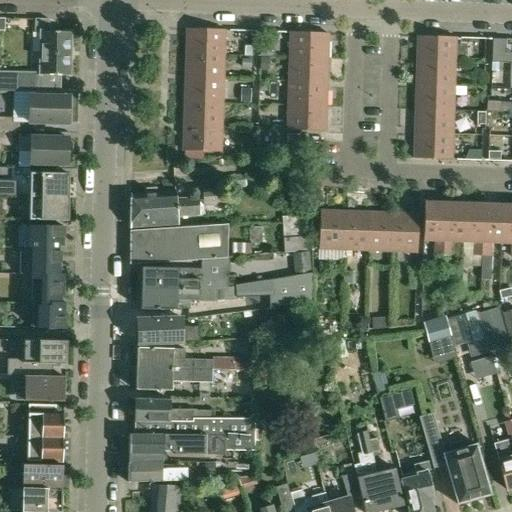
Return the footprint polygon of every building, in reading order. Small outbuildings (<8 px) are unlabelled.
[(187,29),(186,54),(224,55),(225,30),(187,29)] [(40,74),(40,75),(60,75),(70,75),(71,32),(49,32),(41,32),(40,74)] [(327,59),(328,34),(290,33),(289,57),(327,59)] [(455,63),(456,38),(418,37),(417,61),(455,63)] [(275,46),(260,45),(260,57),(274,57),(275,46)] [(186,54),(185,78),(223,79),(224,55),(186,54)] [(242,68),(252,68),(252,57),(242,57),(242,68)] [(327,83),(327,59),(289,57),(289,82),(327,83)] [(269,58),(260,58),(260,71),(269,71),(269,58)] [(454,87),(455,63),(417,61),(416,86),(454,87)] [(0,91),(35,92),(35,74),(0,73),(0,91)] [(185,78),(184,103),(222,104),(223,79),(185,78)] [(327,83),(289,82),(288,106),(326,108),(327,83)] [(454,87),(416,86),(415,110),(453,111),(454,87)] [(241,88),(240,103),(251,103),(251,89),(241,88)] [(29,96),(29,123),(69,124),(69,97),(29,96)] [(184,103),(184,127),(222,128),(222,104),(184,103)] [(486,103),(486,112),(497,112),(498,103),(486,103)] [(325,132),(326,108),(288,106),(287,131),(325,132)] [(452,136),(453,111),(415,110),(414,134),(452,136)] [(474,124),(481,124),(483,124),(483,115),(483,112),(475,112),(474,124)] [(0,131),(12,132),(19,132),(20,118),(0,117),(0,131)] [(220,152),(221,144),(222,128),(184,127),(183,151),(220,152)] [(12,132),(0,131),(0,146),(12,147),(12,132)] [(452,160),(452,136),(414,134),(414,159),(452,160)] [(18,137),(17,152),(18,152),(18,168),(30,168),(30,164),(68,165),(68,154),(72,152),(72,143),(68,140),(68,138),(18,137)] [(283,148),(264,151),(265,160),(285,157),(283,148)] [(468,150),(465,159),(481,159),(481,150),(468,150)] [(500,152),(488,151),(488,160),(500,160),(500,152)] [(29,196),(68,197),(69,174),(30,173),(29,196)] [(132,195),(131,228),(147,227),(177,224),(177,217),(222,214),(221,188),(202,189),(202,198),(175,200),(175,192),(132,195)] [(68,197),(29,196),(29,220),(68,221),(68,197)] [(443,256),(443,247),(444,204),(424,203),(423,241),(435,241),(434,256),(443,256)] [(451,256),(452,247),(452,242),(462,242),(463,204),(444,204),(443,247),(443,256),(451,256)] [(483,205),(463,204),(462,242),(473,243),(473,256),(481,257),(481,248),(483,205)] [(483,205),(481,248),(481,257),(490,257),(490,243),(501,244),(502,206),(483,205)] [(511,257),(511,205),(502,206),(501,244),(511,244),(511,257)] [(319,250),(343,250),(345,212),(320,212),(319,250)] [(345,212),(343,250),(368,251),(369,213),(345,212)] [(394,214),(369,213),(368,251),(392,252),(394,214)] [(284,216),(281,216),(283,239),(284,253),(287,252),(294,252),(309,251),(306,214),(284,216)] [(418,215),(394,214),(392,252),(417,253),(418,215)] [(20,252),(30,252),(61,253),(61,252),(59,252),(59,246),(64,246),(65,227),(19,226),(18,252),(20,252)] [(226,226),(147,231),(131,232),(130,265),(225,259),(226,226)] [(251,244),(232,244),(232,255),(251,255),(251,244)] [(61,273),(61,253),(30,252),(20,252),(20,278),(30,279),(41,279),(41,275),(65,275),(65,274),(61,274),(61,273)] [(292,253),(294,276),(311,273),(309,252),(292,253)] [(198,290),(227,288),(227,281),(200,280),(200,270),(153,269),(141,268),(141,289),(198,290)] [(355,271),(343,271),(343,284),(355,285),(355,271)] [(141,289),(141,310),(157,310),(176,310),(176,308),(188,308),(188,300),(215,301),(235,301),(236,297),(259,297),(258,296),(266,295),(269,295),(274,295),(274,306),(312,302),(311,273),(294,276),(258,282),(243,284),(227,288),(198,290),(141,289)] [(41,279),(30,279),(30,280),(32,280),(31,306),(51,307),(51,303),(66,304),(66,303),(62,303),(62,296),(64,296),(65,275),(41,275),(41,279)] [(511,289),(511,288),(499,292),(501,300),(511,296),(511,289)] [(31,306),(31,328),(65,329),(66,304),(51,303),(51,307),(31,306)] [(508,336),(511,334),(511,309),(500,313),(508,336)] [(476,311),(446,320),(450,335),(454,347),(484,338),(476,311)] [(444,313),(422,319),(428,341),(450,335),(446,320),(444,313)] [(149,320),(137,320),(138,344),(182,343),(182,342),(200,341),(199,327),(181,328),(181,319),(149,320)] [(341,322),(318,323),(318,335),(342,334),(341,322)] [(344,339),(326,342),(330,361),(347,358),(344,339)] [(14,376),(25,376),(52,377),(52,364),(66,364),(67,341),(23,340),(22,360),(7,359),(7,376),(14,376)] [(286,344),(268,349),(272,365),(290,360),(286,344)] [(212,361),(193,360),(184,360),(185,350),(136,348),(136,369),(212,371),(212,361)] [(252,359),(232,359),(232,371),(252,371),(252,359)] [(136,369),(135,390),(171,391),(172,382),(200,383),(209,383),(212,383),(212,371),(136,369)] [(377,394),(389,391),(384,371),(372,374),(377,394)] [(14,401),(25,401),(62,402),(62,401),(63,401),(63,394),(64,394),(64,377),(52,377),(25,376),(14,376),(14,401)] [(379,402),(384,422),(398,418),(396,413),(393,398),(379,402)] [(170,402),(147,401),(135,400),(135,421),(136,421),(170,422),(170,421),(192,422),(192,418),(210,418),(210,411),(192,411),(169,410),(170,402)] [(28,437),(63,438),(64,414),(63,414),(63,415),(55,414),(56,405),(28,405),(28,437)] [(427,447),(440,443),(432,414),(419,418),(427,447)] [(204,455),(204,435),(224,435),(224,451),(254,451),(255,419),(210,418),(192,418),(192,422),(170,421),(170,422),(136,421),(135,435),(128,435),(128,455),(129,455),(128,463),(161,462),(162,451),(174,452),(174,455),(204,455)] [(511,432),(509,434),(510,439),(494,444),(507,489),(511,487),(511,432)] [(358,456),(360,463),(353,465),(355,472),(357,479),(362,501),(364,511),(373,511),(384,509),(376,475),(370,453),(367,440),(366,433),(359,435),(364,454),(358,456)] [(63,438),(28,437),(27,461),(62,462),(63,438)] [(377,438),(367,440),(370,453),(380,450),(377,438)] [(458,505),(459,504),(489,495),(491,495),(490,493),(476,445),(476,444),(474,444),(474,445),(468,446),(466,439),(448,445),(450,452),(444,454),(443,454),(443,456),(443,455),(458,503),(457,503),(458,505)] [(128,475),(128,483),(186,481),(185,470),(178,470),(178,464),(161,465),(161,462),(128,463),(128,466),(126,468),(126,473),(128,475)] [(432,511),(429,498),(432,498),(428,485),(430,484),(427,471),(430,471),(428,462),(413,465),(415,472),(401,475),(409,511),(432,511)] [(204,476),(214,476),(214,464),(204,464),(204,476)] [(22,489),(62,490),(62,473),(62,466),(61,466),(24,465),(23,465),(23,472),(22,472),(22,489)] [(395,470),(376,475),(384,509),(403,504),(395,470)] [(347,499),(329,504),(331,511),(353,511),(351,503),(362,501),(357,479),(355,472),(341,476),(347,499)] [(254,476),(238,481),(241,491),(257,486),(254,476)] [(150,511),(176,511),(179,487),(152,485),(150,511)] [(288,485),(277,488),(282,511),(294,511),(290,492),(288,485)] [(21,511),(61,511),(62,490),(22,489),(21,511)] [(302,489),(290,492),(294,511),(299,511),(308,510),(308,511),(331,511),(329,504),(326,493),(304,499),(302,489)]
